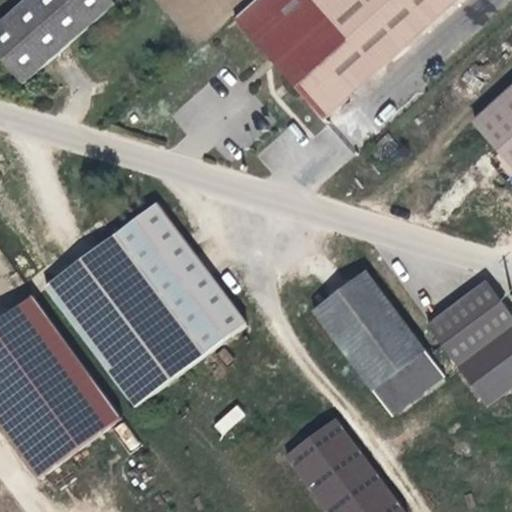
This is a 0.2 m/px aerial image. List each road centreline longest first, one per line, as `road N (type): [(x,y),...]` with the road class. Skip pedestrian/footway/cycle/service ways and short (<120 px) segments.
road 1 (unclassified): [(0,120),(511,271)]
road 2 (track): [(260,197),(273,312),(423,511)]
